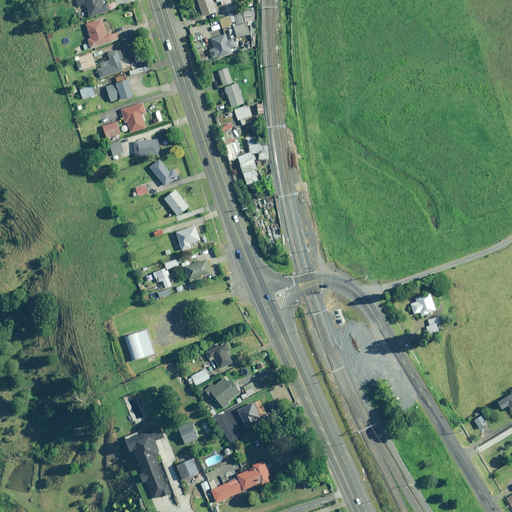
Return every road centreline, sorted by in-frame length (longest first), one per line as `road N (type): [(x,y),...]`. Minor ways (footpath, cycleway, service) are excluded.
road 1 (trunk): [(264,297),(158,0)]
road 2 (unclassified): [(493,511),(365,302),(343,282),(304,283)]
road 3 (trunk): [(358,511),(279,332)]
road 4 (track): [(354,290),(511,226)]
